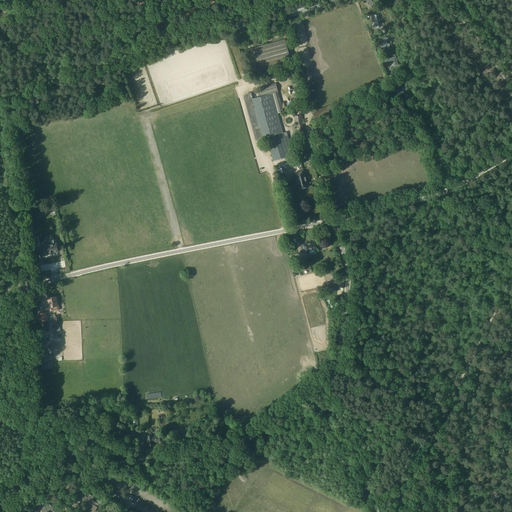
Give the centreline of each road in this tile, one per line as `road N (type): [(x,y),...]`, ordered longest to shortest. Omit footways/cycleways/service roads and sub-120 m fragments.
road 1 (unclassified): [(0,500),(43,473),(227,446),(291,407),(336,359),(348,275),(333,220)]
road 2 (unclassified): [(0,293),(333,220)]
road 3 (track): [(511,279),(395,511)]
road 4 (unknown): [(287,229),(240,88),(294,74)]
road 5 (unclassified): [(511,154),(443,191),(333,220)]
road 6 (unknown): [(294,74),(333,220)]
road 7 (track): [(144,116),(181,250)]
